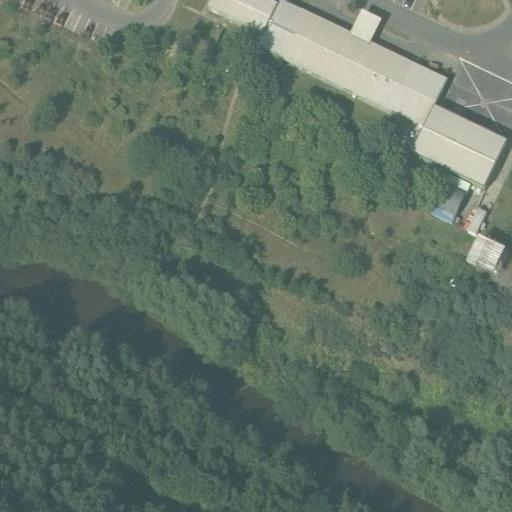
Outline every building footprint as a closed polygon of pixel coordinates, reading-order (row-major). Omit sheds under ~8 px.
[(278,12),(252,0),(217,0),(211,15),(265,40),(278,12)] [(438,116),(452,86),(362,44),(281,6),(278,12),(265,40),(259,53),(426,131),(430,133),(438,116)] [(363,16),(351,41),(369,51),(382,26),(363,16)] [(510,150),(438,116),(430,133),(426,131),(413,160),(489,195),(510,150)] [(445,179),(431,219),(454,227),(468,187),(445,179)]
